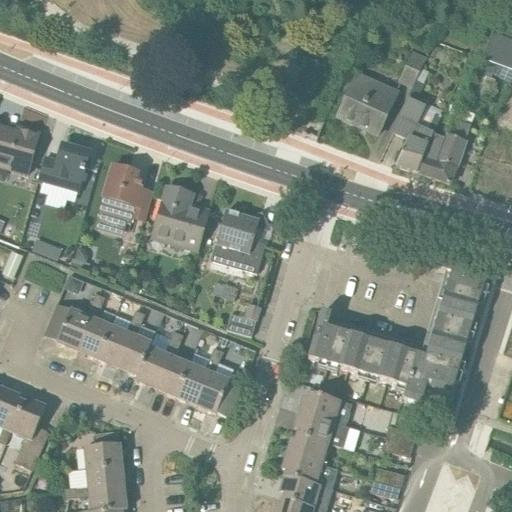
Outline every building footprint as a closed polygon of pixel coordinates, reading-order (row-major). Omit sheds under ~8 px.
[(487,57),(511,66),(511,36),(498,30),(487,57)] [(412,53),(397,85),(411,91),(426,59),(412,53)] [(478,64),(470,60),(467,66),(475,70),(478,64)] [(479,75),(486,78),(491,79),(492,76),(511,83),(511,80),(511,71),(497,66),(496,68),(483,63),(479,75)] [(428,74),(421,71),(416,82),(423,85),(428,74)] [(494,82),(477,74),(472,85),(490,92),(494,82)] [(398,93),(357,76),(337,120),(377,138),(398,93)] [(395,170),(416,176),(434,138),(432,137),(443,113),(426,106),(425,109),(407,101),(392,135),(407,143),(400,157),(401,157),(395,170)] [(455,171),(456,168),(468,130),(467,130),(472,115),(462,111),(456,122),(455,122),(452,130),(440,165),(455,171)] [(449,187),(455,171),(440,165),(452,130),(455,122),(452,121),(443,141),(434,138),(416,176),(449,187)] [(0,171),(27,179),(39,136),(18,130),(15,139),(0,134),(0,171)] [(66,197),(69,194),(78,196),(89,156),(61,148),(56,164),(44,161),(37,185),(50,189),(52,192),(66,197)] [(144,225),(147,215),(153,196),(140,192),(142,184),(136,182),(137,176),(111,169),(102,201),(133,209),(130,221),(144,225)] [(151,242),(197,256),(208,219),(187,213),(191,198),(166,190),(151,242)] [(245,267),(243,273),(256,277),(265,248),(253,245),(259,224),(225,214),(215,248),(219,249),(227,262),(245,267)] [(45,245),(41,257),(48,260),(53,248),(45,245)] [(88,259),(85,251),(77,249),(74,262),(86,265),(88,259)] [(11,254),(2,276),(13,281),(23,258),(11,254)] [(330,317),(322,314),(308,362),(406,391),(403,402),(421,407),(426,390),(451,397),(486,278),(439,264),(436,273),(450,277),(425,360),(326,331),(330,317)] [(83,284),(71,279),(66,293),(78,298),(83,284)] [(95,297),(90,308),(100,312),(104,300),(95,297)] [(56,346),(77,354),(91,321),(86,319),(70,312),(70,313),(57,308),(44,340),(56,345),(56,346)] [(95,323),(96,322),(100,312),(90,308),(86,319),(91,321),(95,323)] [(255,324),(259,311),(250,308),(246,321),(255,324)] [(130,324),(140,328),(144,317),(140,315),(135,314),(134,316),(130,324)] [(246,321),(230,317),(226,333),(251,340),(255,324),(246,321)] [(77,354),(97,363),(111,329),(96,322),(95,323),(91,321),(77,354)] [(135,339),(135,338),(140,328),(130,324),(126,335),(131,337),(135,339)] [(97,363),(117,371),(131,337),(126,335),(111,329),(97,363)] [(168,346),(178,350),(182,338),(173,334),(168,346)] [(131,337),(117,371),(136,379),(137,379),(149,349),(150,350),(151,345),(135,338),(135,339),(131,337)] [(169,358),(173,360),(178,350),(168,346),(164,356),(169,358)] [(135,383),(155,392),(169,358),(164,356),(150,350),(149,349),(137,379),(136,379),(135,383)] [(208,362),(218,367),(223,355),(213,352),(208,362)] [(173,360),(169,358),(155,392),(175,400),(189,366),(173,360)] [(209,376),(213,378),(218,367),(208,362),(204,372),(209,376)] [(175,400),(195,409),(209,376),(204,372),(189,366),(175,400)] [(209,376),(195,409),(216,417),(229,384),(213,378),(209,376)] [(10,436),(11,436),(23,405),(18,403),(20,399),(5,393),(0,404),(0,431),(2,432),(0,436),(0,446),(5,448),(10,436)] [(298,416),(345,429),(350,408),(308,396),(307,402),(302,400),(298,416)] [(31,474),(40,453),(48,435),(37,430),(46,410),(30,403),(28,407),(23,405),(11,436),(24,441),(14,467),(31,474)] [(296,438),(328,447),(343,451),(349,431),(345,429),(298,416),(293,431),(298,432),(296,438)] [(384,440),(413,449),(416,437),(397,431),(387,428),(384,440)] [(86,473),(121,469),(118,436),(95,438),(96,450),(84,451),(85,471),(86,473)] [(295,443),(290,442),(286,457),(322,468),(328,447),(296,438),(295,443)] [(409,461),(413,449),(384,440),(380,453),(390,455),(409,461)] [(281,473),(286,474),(284,479),(315,489),(315,488),(320,489),(331,493),(337,472),(322,468),(286,457),(281,473)] [(45,470),(55,475),(61,465),(51,459),(45,470)] [(87,495),(124,491),(121,469),(86,473),(86,489),(87,495)] [(372,482),(400,490),(404,478),(375,470),(372,482)] [(279,495),(283,496),(282,502),(314,511),(320,489),(315,488),(315,489),(284,479),(279,495)] [(397,503),(400,490),(372,482),(368,495),(378,497),(397,503)] [(76,501),(88,500),(87,495),(86,489),(75,490),(76,501)] [(64,502),(76,501),(75,490),(63,491),(64,502)] [(88,500),(88,511),(125,511),(124,491),(87,495),(88,500)] [(2,511),(13,511),(13,510),(23,510),(23,502),(2,504),(2,511)] [(313,511),(314,511),(282,502),(280,507),(276,506),(274,511),(313,511)]
